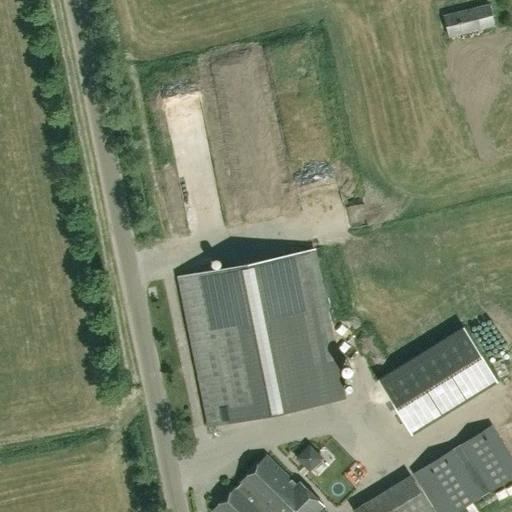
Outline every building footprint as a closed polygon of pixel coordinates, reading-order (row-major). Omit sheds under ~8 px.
[(489,5),(477,8),(444,16),(449,37),(506,23),(502,7),(490,10),(489,5)] [(489,44),(461,45),(462,79),(490,77),(489,44)] [(174,113),(182,177),(215,173),(212,151),(195,154),(187,98),(172,100),(174,113)] [(210,425),(249,417),(345,398),(315,249),(179,277),(210,425)] [(463,327),(377,379),(411,435),(497,383),(463,327)] [(369,391),(342,404),(349,418),(376,405),(369,391)] [(511,459),(491,425),(414,474),(436,511),(455,511),(511,476),(511,459)] [(313,475),(329,461),(315,446),(299,460),(313,475)] [(323,511),(319,508),(322,504),(298,482),(296,485),(265,455),(212,510),(213,511),(323,511)] [(352,510),(352,511),(432,511),(409,475),(352,510)]
